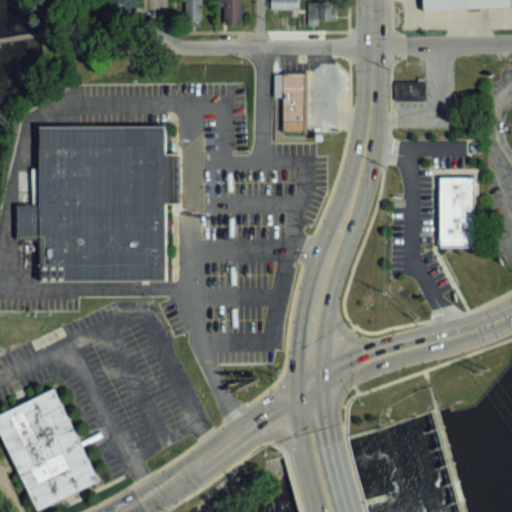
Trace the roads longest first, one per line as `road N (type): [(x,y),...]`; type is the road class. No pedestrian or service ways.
road 1 (tertiary): [(315,449),(310,342),(367,145),(370,0)]
road 2 (tertiary): [(124,511),(338,367),(511,309)]
road 3 (residential): [(169,43),(511,43)]
